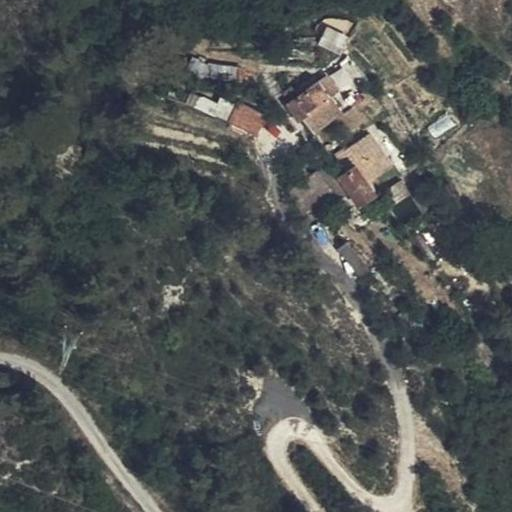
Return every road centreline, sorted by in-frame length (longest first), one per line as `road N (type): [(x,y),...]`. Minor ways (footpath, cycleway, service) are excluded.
road 1 (track): [(308,511),(274,451),(274,435),(288,426),(303,430),(363,496),(392,507),(404,505),(407,445),(395,375),(276,179)]
road 2 (unclassified): [(157,511),(76,407),(23,357),(0,357)]
